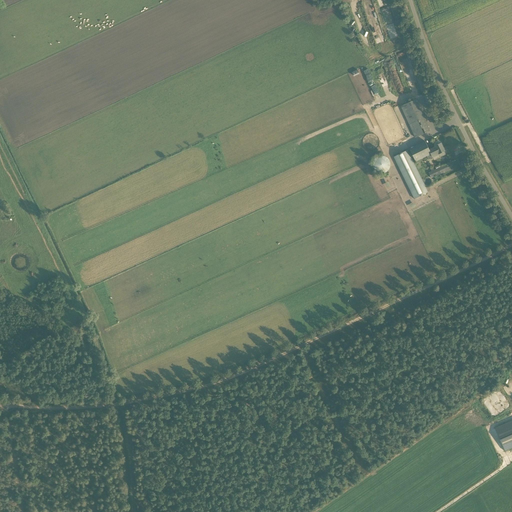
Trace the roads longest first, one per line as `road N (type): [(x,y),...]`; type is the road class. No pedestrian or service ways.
road 1 (track): [(118,404),(224,380),(511,244)]
road 2 (unclassified): [(511,217),(436,73),(410,0)]
